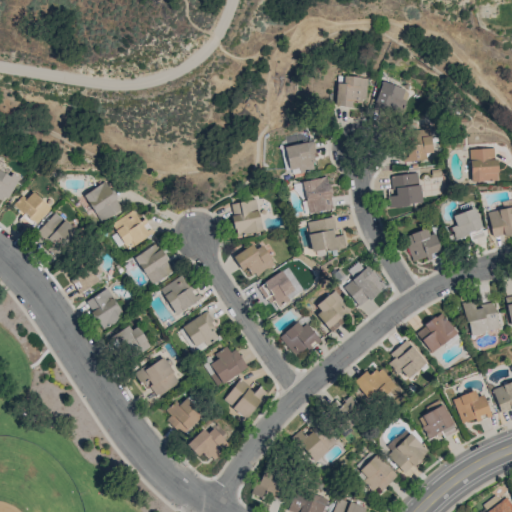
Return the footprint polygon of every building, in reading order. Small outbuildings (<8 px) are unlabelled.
[(365,76),(336,76),(336,104),(365,104),(365,76)] [(374,106),(399,114),(407,88),(382,81),(374,106)] [(430,130),(400,134),(403,161),(433,157),(430,130)] [(289,174),(316,171),(312,142),(285,145),(289,174)] [(496,181),(496,148),(470,148),(470,181),(496,181)] [(0,200),(4,203),(17,180),(0,170),(0,200)] [(392,206),(421,204),(418,173),(389,175),(392,206)] [(329,177),(301,181),(305,213),(333,208),(329,177)] [(97,222),(122,210),(108,181),(83,194),(97,222)] [(13,204),(28,226),(50,211),(35,189),(13,204)] [(231,203),(234,235),(261,232),(257,200),(231,203)] [(492,237),(511,233),(511,206),(487,211),(492,237)] [(482,232),(475,208),(449,215),(456,239),(482,232)] [(123,253),(152,234),(137,209),(107,228),(123,253)] [(77,231),(55,211),(37,232),(60,251),(77,231)] [(306,222),(311,252),(345,246),(343,234),(338,234),(335,217),(306,222)] [(440,252),(430,226),(403,237),(414,263),(440,252)] [(243,271),(251,266),(257,275),(274,263),(259,240),(233,257),(243,271)] [(133,258),(152,284),(174,269),(156,243),(133,258)] [(70,281),(83,293),(103,272),(91,260),(70,281)] [(360,307),(383,284),(365,265),(342,288),(360,307)] [(271,296),(278,305),(296,293),(281,270),(258,287),(267,300),(271,296)] [(159,290),(176,314),(201,297),(184,273),(159,290)] [(123,315),(107,288),(85,301),(102,329),(123,315)] [(312,311),(332,331),(352,311),(332,290),(312,311)] [(511,296),(503,298),(508,326),(511,325),(511,296)] [(462,305),(467,334),(497,329),(492,300),(462,305)] [(221,335),(205,311),(181,328),(197,351),(221,335)] [(430,352),(456,333),(440,312),(414,331),(430,352)] [(278,336),(294,356),(304,348),(307,351),(318,342),(299,318),(278,336)] [(128,363),(151,350),(135,322),(112,335),(128,363)] [(384,359),(404,380),(425,361),(405,339),(384,359)] [(218,386),(246,368),(231,344),(203,362),(218,386)] [(154,397),(179,383),(164,357),(140,371),(154,397)] [(353,381),(371,403),(394,386),(381,368),(373,374),(369,369),(353,381)] [(511,381),(492,388),(500,412),(511,408),(511,381)] [(250,391),(239,382),(224,400),(244,418),(267,392),(257,383),(250,391)] [(489,416),(481,389),(453,397),(461,425),(489,416)] [(346,433),(365,412),(348,395),(328,416),(346,433)] [(162,415),(182,435),(203,414),(185,396),(179,403),(176,400),(162,415)] [(431,442),(455,429),(442,404),(417,417),(431,442)] [(335,439),(318,423),(296,447),(314,462),(335,439)] [(200,456),(205,451),(213,458),(228,443),(208,424),(188,444),(200,456)] [(405,474),(428,451),(409,432),(385,455),(405,474)] [(396,475),(375,454),(356,473),(377,494),(396,475)] [(276,501),(287,483),(265,468),(250,491),(262,499),(265,494),(276,501)] [(287,511),(319,511),(325,500),(296,488),(287,511)] [(481,505),(485,511),(511,511),(511,505),(506,497),(499,501),(495,495),(481,505)] [(362,511),(364,506),(335,498),(331,511),(362,511)]
